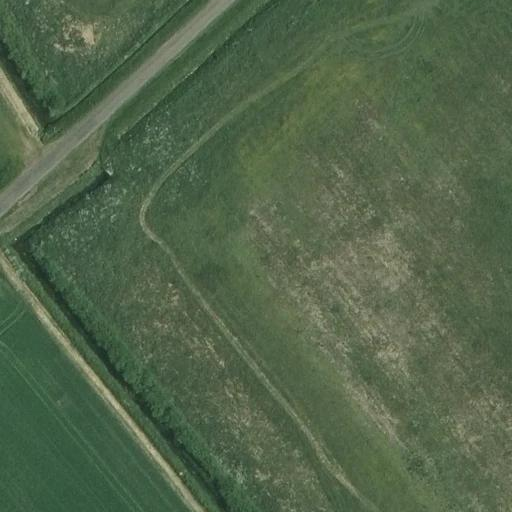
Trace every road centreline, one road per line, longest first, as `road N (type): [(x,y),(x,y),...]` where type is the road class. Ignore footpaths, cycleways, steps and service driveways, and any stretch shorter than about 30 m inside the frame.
road 1 (track): [(205,511),(0,249)]
road 2 (unclassified): [(0,206),(224,0)]
